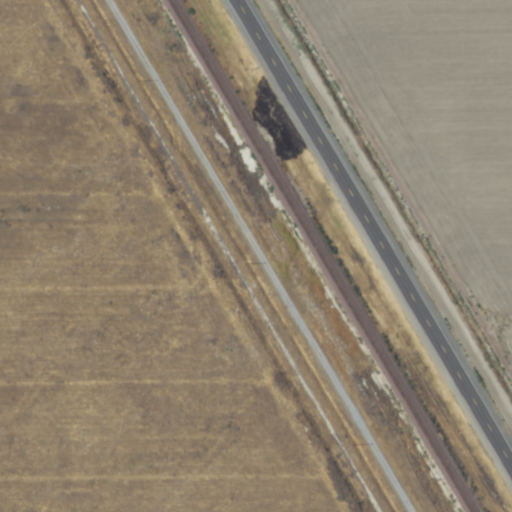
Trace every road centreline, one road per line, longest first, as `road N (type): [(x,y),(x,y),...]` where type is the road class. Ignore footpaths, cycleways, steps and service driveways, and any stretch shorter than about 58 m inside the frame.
road 1 (residential): [(412,511),(106,0)]
road 2 (primary): [(511,460),(239,0)]
